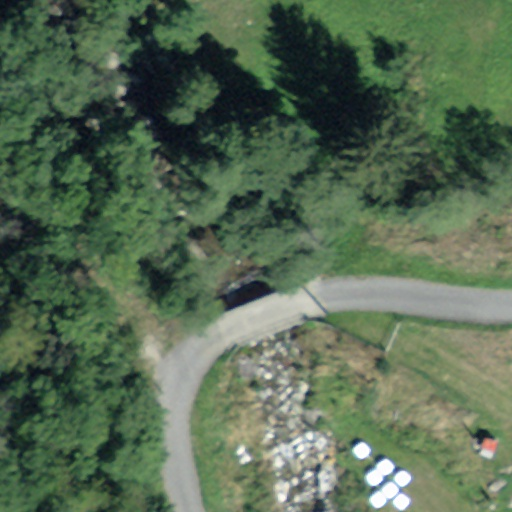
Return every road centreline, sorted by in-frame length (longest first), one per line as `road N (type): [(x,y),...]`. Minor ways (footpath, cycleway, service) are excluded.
road 1 (unclassified): [(190,511),(170,433),(184,377),(219,336),(299,302),(380,293),(511,305)]
road 2 (track): [(0,259),(170,433)]
